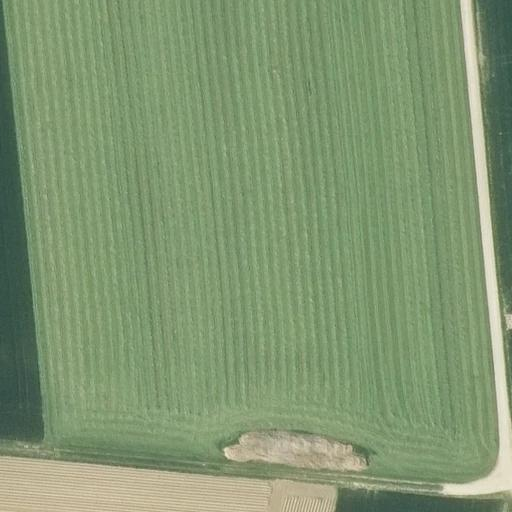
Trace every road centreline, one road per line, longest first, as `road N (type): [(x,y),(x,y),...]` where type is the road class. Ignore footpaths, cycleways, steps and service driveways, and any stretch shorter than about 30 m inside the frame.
road 1 (track): [(0,452),(511,496)]
road 2 (track): [(472,0),(511,381)]
